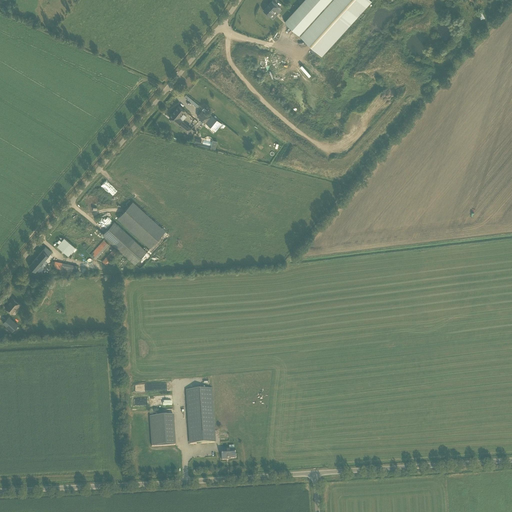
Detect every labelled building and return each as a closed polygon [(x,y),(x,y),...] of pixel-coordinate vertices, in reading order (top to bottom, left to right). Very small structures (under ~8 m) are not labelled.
[(304,0),(285,22),(300,35),(331,0),(304,0)] [(370,0),(331,0),(300,35),(322,56),(372,1),(370,0)] [(271,17),(270,16),(275,10),(277,11),(280,8),(272,1),(263,10),(271,17)] [(184,96),(197,107),(199,105),(186,94),(184,96)] [(185,111),(179,106),(169,118),(188,133),(191,129),(182,121),(186,117),(183,114),(185,111)] [(205,123),(210,117),(202,110),(197,116),(205,123)] [(215,131),(222,123),(212,116),(206,123),(215,131)] [(124,210),(140,224),(140,239),(150,248),(165,230),(132,201),(124,210)] [(135,265),(147,252),(114,222),(102,235),(135,265)] [(57,246),(68,256),(75,247),(64,238),(57,246)] [(104,240),(90,255),(95,259),(109,245),(104,240)] [(52,252),(46,247),(29,267),(35,272),(52,252)] [(114,248),(102,261),(106,265),(119,252),(114,248)] [(46,285),(41,297),(44,298),(50,286),(46,285)] [(17,309),(20,305),(12,298),(9,301),(10,301),(5,308),(12,314),(16,308),(17,309)] [(2,323),(12,332),(18,325),(8,316),(2,323)] [(211,389),(187,391),(190,444),(215,443),(211,389)] [(175,445),(173,415),(150,417),(152,447),(175,445)] [(227,459),(230,459),(235,459),(235,458),(236,458),(236,455),(235,455),(235,449),(225,450),(225,451),(221,451),(222,460),(227,460),(227,459)]
